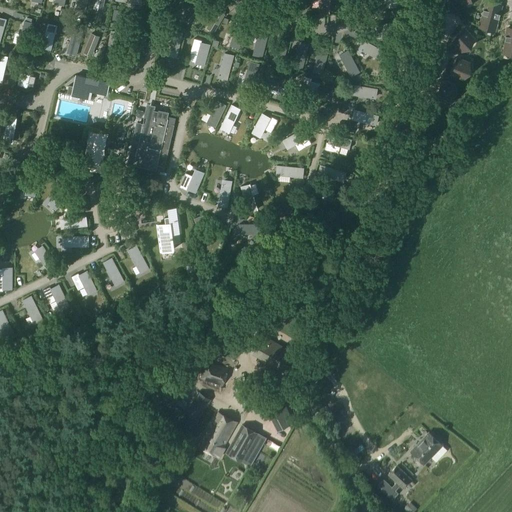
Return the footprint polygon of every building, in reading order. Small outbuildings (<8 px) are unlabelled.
[(77,3),(76,9),(85,12),(87,6),(88,0),(79,0),(78,4),(77,3)] [(96,14),(95,19),(98,20),(98,22),(106,23),(107,16),(108,8),(109,1),(107,1),(102,0),(100,0),(100,7),(99,14),(96,14)] [(318,0),(319,1),(318,8),(329,8),(329,0),(318,0)] [(189,13),(185,19),(191,23),(195,18),(203,6),(197,2),(193,7),(189,13)] [(483,15),(481,22),(496,26),(497,19),(498,19),(499,18),(498,18),(499,14),(500,15),(500,14),(499,14),(501,6),(486,2),(484,10),(483,10),(484,10),(483,14),(482,14),(483,15)] [(115,10),(113,19),(120,20),(127,21),(126,27),(136,29),(137,22),(138,14),(132,13),(126,12),(120,11),(115,10)] [(210,23),(207,27),(214,31),(216,27),(219,22),(220,22),(224,15),(217,11),(213,17),(210,23)] [(21,35),(18,45),(27,48),(29,42),(31,36),(32,30),(34,24),(31,23),(32,19),(27,18),(26,22),(25,21),(23,28),(21,35)] [(382,25),(376,26),(378,35),(386,34),(390,33),(396,32),(402,32),(401,22),(395,23),(388,24),(382,25)] [(43,42),(42,48),(50,50),(51,50),(52,44),(54,38),(56,32),(57,26),(48,23),(46,30),(45,36),(44,39),(43,42)] [(233,41),(231,47),(239,50),(241,44),(243,38),(244,32),(246,26),(237,23),(236,29),(234,35),(233,41)] [(9,24),(4,48),(11,50),(17,25),(9,24)] [(70,45),(68,53),(77,55),(79,47),(81,40),(82,35),(83,32),(74,30),(72,37),(71,42),(70,45)] [(87,30),(81,53),(93,56),(99,34),(87,30)] [(255,49),(254,55),(262,57),(264,51),(265,45),(267,39),(268,33),(259,30),(257,37),(258,37),(257,43),(255,49)] [(460,35),(454,40),(458,45),(462,49),(463,49),(469,47),(471,41),(472,41),(472,40),(467,36),(463,31),(461,33),(460,35)] [(106,51),(105,58),(114,60),(115,53),(117,47),(118,40),(120,33),(111,32),(109,38),(108,45),(106,51)] [(170,46),(168,54),(169,54),(169,56),(177,58),(178,52),(179,46),(181,40),(182,34),(173,32),(172,39),(170,46)] [(192,47),(190,54),(198,56),(196,62),(196,63),(204,66),(206,59),(208,52),(210,45),(201,43),(202,41),(194,39),(192,46),(192,47)] [(363,40),(358,48),(364,52),(369,55),(375,58),(380,61),(385,52),(380,49),(374,46),(369,43),(363,40)] [(420,52),(416,41),(404,46),(408,57),(415,57),(420,52)] [(295,61),(294,67),(302,69),(304,63),(305,57),(307,51),(308,45),(300,43),(298,49),(297,55),(295,61)] [(274,64),(272,70),(280,72),(282,66),(284,59),(285,53),(287,47),(278,44),(276,51),(277,51),(275,57),(274,64)] [(315,66),(314,72),(322,74),(324,68),(325,62),(327,56),(328,50),(319,47),(317,54),(318,54),(317,60),(315,66)] [(348,51),(339,56),(342,62),(345,67),(348,73),(351,78),(360,74),(357,68),(354,63),(351,57),(348,51)] [(219,73),(219,76),(219,78),(227,80),(229,74),(230,68),(232,62),(234,56),(225,53),(223,59),(222,64),(220,69),(221,70),(220,73),(219,73)] [(19,79),(18,85),(27,88),(29,76),(31,71),(32,66),(33,60),(24,58),(22,65),(21,72),(19,79)] [(455,65),(452,73),(457,75),(463,77),(464,77),(463,77),(468,72),(468,66),(468,65),(462,63),(457,61),(456,63),(455,65)] [(244,79),(242,85),(252,88),(253,82),(255,76),(257,71),(259,65),(251,62),(249,68),(247,73),(245,79),(244,79)] [(309,78),(313,71),(307,68),(303,76),(309,78)] [(415,82),(414,70),(401,71),(402,83),(409,85),(415,82)] [(265,85),(264,91),(270,92),(277,94),(284,96),(285,91),(287,85),(289,79),(282,77),(275,75),(269,73),(267,79),(265,85)] [(67,94),(74,96),(82,98),(90,99),(91,92),(99,93),(106,95),(106,92),(107,91),(105,90),(106,84),(110,85),(111,82),(104,81),(97,79),(90,78),(83,76),(76,75),(76,76),(75,78),(77,78),(76,84),(74,84),(73,88),(68,87),(67,94)] [(326,91),(324,98),(331,100),(333,93),(335,87),(335,85),(336,84),(336,83),(336,82),(336,80),(329,78),(328,85),(326,91)] [(306,79),(302,94),(310,96),(308,103),(317,105),(322,85),(313,83),(314,81),(306,79)] [(376,101),(378,91),(352,87),(350,97),(376,101)] [(439,92),(436,100),(442,102),(448,104),(448,103),(453,98),(452,92),(452,91),(446,89),(440,88),(440,90),(439,92)] [(214,109),(208,123),(211,125),(215,126),(216,127),(219,120),(223,113),(226,105),(217,102),(214,109)] [(129,158),(128,164),(135,165),(142,167),(149,168),(156,170),(163,172),(165,164),(167,156),(168,152),(168,149),(169,148),(169,145),(170,141),(172,135),(172,134),(172,131),(174,126),(174,123),(175,118),(169,117),(167,116),(167,113),(157,111),(157,112),(154,111),(155,106),(153,106),(148,105),(146,112),(145,119),(143,125),(136,124),(136,128),(135,129),(135,131),(135,132),(134,133),(134,137),(133,137),(133,141),(132,142),(132,144),(132,145),(131,146),(131,150),(130,154),(130,155),(129,157),(129,158)] [(223,122),(220,128),(227,131),(229,132),(234,120),(237,115),(237,114),(240,109),(231,105),(229,111),(226,117),(223,122)] [(405,121),(412,117),(410,106),(397,107),(399,118),(405,121)] [(354,110),(351,119),(357,121),(363,122),(369,124),(375,125),(378,116),(372,114),(366,113),(360,111),(354,110)] [(262,114),(252,132),(260,136),(263,130),(270,133),(278,120),(271,116),(270,118),(262,114)] [(4,135),(3,141),(12,143),(13,137),(14,130),(15,124),(16,118),(7,116),(6,122),(5,129),(4,135)] [(58,125),(56,133),(63,135),(62,139),(68,141),(74,142),(75,138),(80,139),(82,130),(76,129),(70,128),(64,126),(58,125)] [(107,133),(88,129),(81,168),(100,171),(107,133)] [(294,134),(284,140),(288,148),(295,144),(299,151),(312,143),(308,136),(306,137),(302,130),(294,134)] [(224,139),(235,142),(237,136),(226,133),(224,139)] [(325,142),(323,150),(338,154),(340,147),(348,149),(350,140),(330,134),(327,143),(325,142)] [(320,165),(317,175),(324,176),(330,178),(336,180),(342,182),(345,173),(339,171),(333,169),(326,167),(320,165)] [(278,166),(277,175),(289,177),(296,177),(302,178),(303,172),(303,169),(303,168),(297,168),(291,167),(284,166),(278,166)] [(28,187),(27,195),(34,197),(35,197),(36,190),(37,184),(38,177),(40,171),(35,170),(30,169),(29,175),(28,181),(27,186),(28,187)] [(185,176),(181,191),(189,193),(189,191),(198,193),(203,173),(195,171),(193,178),(185,176)] [(219,199),(218,206),(227,208),(228,201),(229,195),(231,188),(232,182),(224,180),(223,184),(222,184),(222,187),(223,187),(222,191),(221,191),(219,199)] [(304,191),(316,193),(318,182),(306,180),(304,191)] [(249,184),(240,187),(242,193),(244,200),(246,207),(248,213),(257,210),(255,203),(253,195),(249,184)] [(55,199),(50,204),(56,210),(60,205),(64,200),(69,196),(73,191),(66,185),(62,189),(58,194),(54,198),(55,199)] [(135,196),(133,204),(140,205),(147,207),(153,208),(155,201),(148,199),(141,198),(135,196)] [(279,205),(274,222),(286,226),(288,219),(291,220),(292,216),(289,215),(291,209),(279,205)] [(165,222),(157,223),(161,249),(173,248),(172,242),(171,237),(172,236),(172,235),(171,235),(171,232),(179,231),(176,206),(163,208),(165,222)] [(202,216),(194,219),(197,226),(200,234),(203,241),(211,238),(205,223),(202,216)] [(67,219),(61,220),(62,229),(68,229),(74,228),(81,227),(87,227),(86,217),(80,218),(73,218),(68,219),(67,219)] [(246,224),(239,225),(240,234),(246,234),(252,234),(259,234),(265,234),(265,224),(259,224),(252,224),(246,224)] [(69,237),(63,237),(63,247),(69,246),(71,246),(76,246),(82,246),(88,246),(88,236),(82,236),(75,237),(69,237)] [(137,246),(128,250),(131,255),(134,260),(136,265),(136,266),(138,265),(141,272),(148,268),(145,263),(143,257),(140,252),(137,246)] [(43,247),(35,252),(43,263),(46,268),(50,273),(58,267),(54,262),(50,257),(47,252),(43,247)] [(112,258),(104,263),(107,268),(109,274),(112,279),(115,285),(123,281),(121,275),(118,270),(115,264),(112,258)] [(0,291),(3,292),(3,290),(6,290),(12,290),(12,282),(12,275),(12,268),(3,268),(3,269),(3,276),(0,276),(0,291)] [(78,274),(71,277),(74,284),(78,291),(85,287),(85,288),(88,294),(96,291),(97,290),(93,284),(90,278),(87,271),(79,275),(78,274)] [(64,310),(72,306),(63,287),(55,291),(54,289),(47,293),(53,306),(60,303),(64,310)] [(31,296),(23,300),(26,306),(28,311),(34,324),(43,320),(40,314),(37,308),(34,302),(31,296)] [(3,310),(0,311),(0,326),(5,337),(13,333),(11,328),(8,322),(5,316),(3,310)] [(260,340),(253,353),(290,373),(297,360),(260,340)] [(205,361),(199,379),(222,387),(228,369),(205,361)] [(165,374),(157,388),(178,401),(179,401),(182,396),(187,388),(185,386),(165,374)] [(157,388),(151,399),(172,410),(178,401),(157,388)] [(192,403),(185,414),(196,421),(207,405),(210,400),(199,393),(192,403)] [(297,417),(283,393),(270,400),(284,424),(297,417)] [(217,412),(211,424),(216,427),(223,415),(217,412)] [(216,427),(203,449),(217,457),(237,423),(223,415),(216,427)] [(203,433),(196,446),(203,449),(216,427),(211,424),(204,435),(203,433)] [(242,425),(226,453),(249,466),(265,438),(242,425)] [(427,433),(409,452),(422,465),(440,446),(427,433)] [(395,467),(387,475),(402,489),(410,480),(395,467)] [(211,492),(222,498),(228,487),(218,481),(211,492)] [(382,496),(392,506),(400,499),(390,489),(382,496)]
